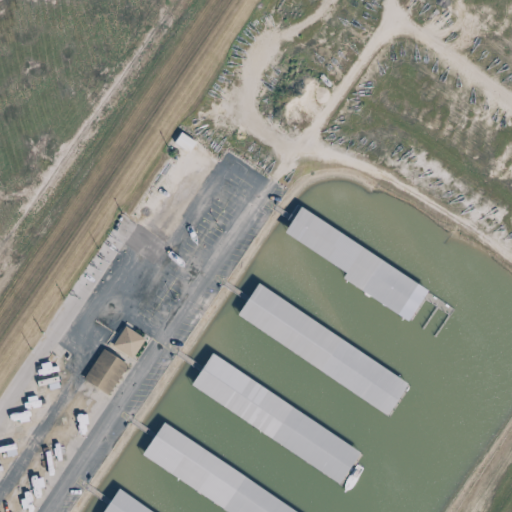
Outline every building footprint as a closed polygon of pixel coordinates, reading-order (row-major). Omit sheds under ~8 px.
[(167,143),(183,153),(190,142),(175,132),(167,143)] [(293,207),(420,291),(399,321),(332,278),(336,272),(276,232),(293,207)] [(253,281),(399,382),(378,414),(231,313),(253,281)] [(125,359),(139,339),(119,325),(105,345),(125,359)] [(102,396),(122,365),(97,349),(77,379),(102,396)] [(205,353),(351,454),(330,485),(183,384),(205,353)] [(157,421),(289,511),(221,511),(136,453),(157,421)] [(96,511),(111,490),(143,511),(96,511)]
